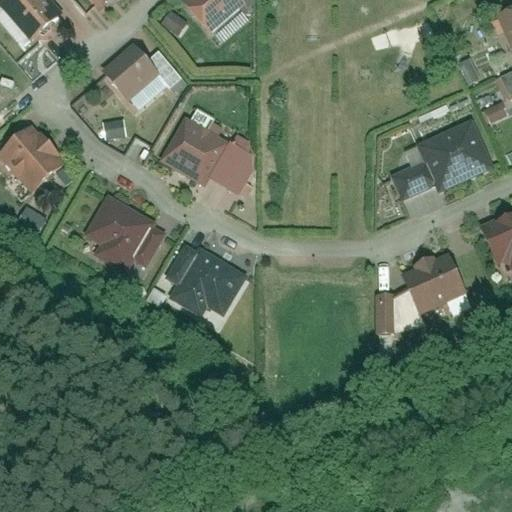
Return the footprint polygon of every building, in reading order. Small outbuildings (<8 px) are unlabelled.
[(0,0),(0,26),(21,51),(58,20),(40,0),(0,0)] [(76,0),(88,14),(103,0),(76,0)] [(233,0),(178,0),(172,5),(203,38),(238,6),(233,0)] [(511,54),(511,8),(485,21),(502,59),(511,54)] [(182,33),(183,20),(164,18),(163,30),(182,33)] [(149,82),(124,50),(91,75),(116,107),(149,82)] [(501,107),(483,113),(486,125),(505,119),(501,107)] [(148,166),(198,192),(226,140),(176,113),(148,166)] [(405,149),(430,203),(489,176),(464,122),(405,149)] [(101,127),(104,143),(125,139),(122,123),(101,127)] [(25,126),(0,147),(0,174),(20,198),(58,165),(25,126)] [(148,229),(95,197),(70,239),(80,245),(75,255),(117,280),(148,229)] [(14,226),(35,240),(46,222),(25,209),(14,226)] [(511,212),(468,230),(490,286),(511,277),(511,212)] [(240,280),(178,242),(153,284),(162,290),(155,301),(188,321),(194,312),(213,323),(240,280)] [(458,296),(437,255),(389,279),(411,320),(458,296)]
